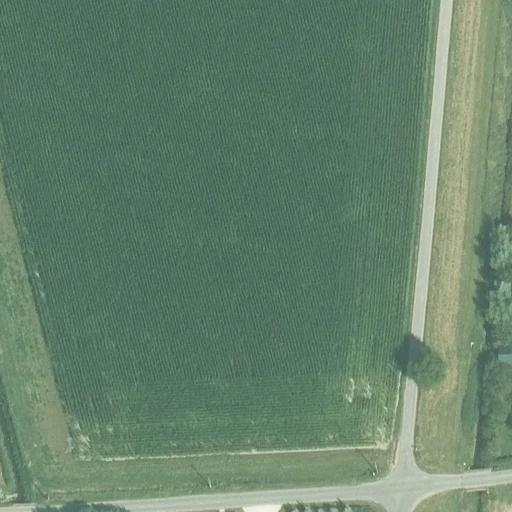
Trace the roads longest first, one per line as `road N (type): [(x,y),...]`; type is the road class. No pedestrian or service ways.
road 1 (unclassified): [(448,0),(403,490)]
road 2 (unclassified): [(50,511),(403,490)]
